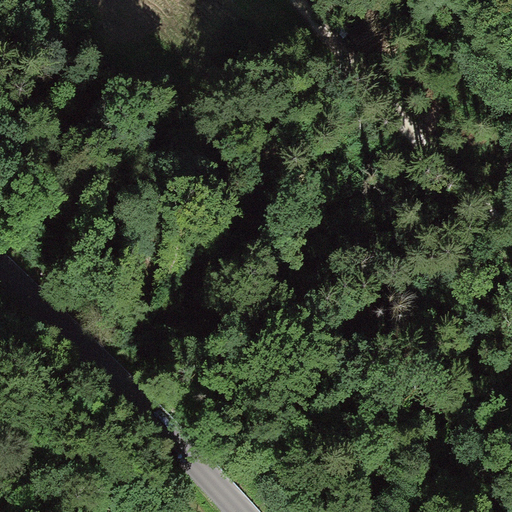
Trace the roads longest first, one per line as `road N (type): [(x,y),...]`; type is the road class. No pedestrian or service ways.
road 1 (tertiary): [(0,263),(239,511)]
road 2 (track): [(511,246),(437,174),(297,0)]
